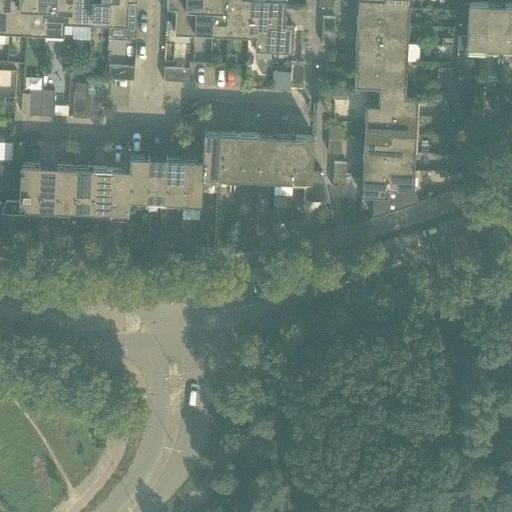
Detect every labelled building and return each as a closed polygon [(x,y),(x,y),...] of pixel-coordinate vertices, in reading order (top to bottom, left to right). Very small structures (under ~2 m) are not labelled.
[(0,43),(8,44),(9,31),(10,5),(19,6),(19,0),(1,0),(1,5),(0,4),(0,43)] [(9,31),(27,32),(28,6),(37,7),(37,0),(19,0),(19,6),(10,5),(9,31)] [(27,32),(45,33),(46,7),(55,7),(55,0),(37,0),(37,7),(28,6),(27,32)] [(46,7),(45,33),(63,34),(64,21),(73,22),(73,0),(55,0),(55,7),(46,7)] [(73,0),(73,22),(91,22),(91,0),(73,0)] [(91,0),(91,22),(109,23),(109,0),(91,0)] [(109,0),(109,23),(108,39),(135,39),(137,0),(109,0)] [(174,32),(193,33),(194,8),(186,7),(186,0),(166,0),(166,6),(175,7),(174,32)] [(193,33),(211,33),(212,8),(204,8),(204,0),(186,0),(186,7),(194,8),(193,33)] [(211,33),(229,34),(230,9),(222,9),(222,0),(204,0),(204,8),(212,8),(211,33)] [(229,34),(247,35),(248,0),(222,0),(222,9),(230,9),(229,34)] [(254,49),(273,49),(275,23),(265,22),(266,0),(248,0),(247,35),(255,36),(254,49)] [(275,23),(273,49),(292,50),(293,28),(293,24),(284,23),(285,7),(285,0),(266,0),(265,22),(275,23)] [(357,0),(357,13),(382,14),(382,23),(408,24),(409,6),(383,5),(382,0),(357,0)] [(465,45),(484,46),(486,2),(468,1),(466,36),(465,45)] [(484,46),(502,47),(505,3),(486,2),(484,46)] [(502,47),(511,47),(511,3),(505,3),(502,47)] [(285,7),(284,23),(293,24),(293,28),(302,28),(303,8),(285,7)] [(357,13),(356,31),(381,32),(381,41),(407,42),(408,24),(382,23),(382,14),(357,13)] [(322,16),(322,29),(335,30),(335,17),(322,16)] [(335,30),(322,29),(321,42),(334,43),(335,30)] [(356,31),(355,49),(380,50),(380,59),(406,60),(407,42),(381,41),(381,32),(356,31)] [(458,36),(457,48),(465,48),(465,45),(466,36),(458,36)] [(407,42),(406,60),(419,61),(420,43),(407,42)] [(355,49),(354,67),(379,68),(379,77),(406,78),(406,60),(380,59),(380,50),(355,49)] [(290,61),(289,86),(302,86),(304,61),(290,61)] [(108,77),(130,78),(134,79),(134,66),(109,65),(108,77)] [(164,66),(163,79),(188,81),(189,67),(164,66)] [(378,87),(378,95),(418,97),(405,96),(406,78),(379,77),(379,68),(354,67),(353,86),(378,87)] [(437,67),(437,80),(449,81),(450,68),(437,67)] [(437,80),(436,93),(447,94),(449,94),(449,81),(437,80)] [(74,81),(74,91),(79,91),(87,91),(87,82),(74,81)] [(334,85),(333,98),(347,98),(347,85),(334,85)] [(28,113),(41,114),(42,90),(29,89),(28,113)] [(42,90),(41,114),(53,115),(55,90),(42,90)] [(72,116),(85,116),(87,91),(79,91),(74,91),(73,91),(72,116)] [(87,91),(85,116),(99,117),(99,105),(108,105),(109,93),(100,92),(87,91)] [(365,103),(364,122),(391,123),(392,115),(417,116),(418,97),(378,95),(378,104),(365,103)] [(364,122),(363,140),(390,141),(391,133),(416,134),(417,116),(392,115),(391,123),(364,122)] [(329,126),(328,139),(341,139),(342,126),(329,126)] [(222,131),(203,130),(202,157),(202,174),(220,175),(222,131)] [(240,132),(222,131),(220,175),(238,176),(240,132)] [(258,133),(240,132),(238,176),(256,177),(258,133)] [(276,134),(258,133),(256,177),(274,178),(276,134)] [(363,140),(363,158),(389,159),(390,151),(415,152),(416,134),(391,133),(390,141),(363,140)] [(294,134),(276,134),(274,178),(292,179),(294,134)] [(292,179),(292,185),(304,186),(303,199),(329,201),(322,171),(311,171),(313,135),(294,134),(292,179)] [(341,139),(328,139),(328,151),(340,152),(341,139)] [(363,158),(362,176),(389,177),(389,169),(414,170),(415,152),(390,151),(389,159),(363,158)] [(128,167),(111,166),(109,211),(127,212),(129,154),(128,167)] [(148,155),(129,154),(127,212),(128,198),(146,199),(148,155)] [(166,155),(148,155),(146,199),(164,200),(166,155)] [(184,156),(166,155),(164,200),(182,201),(184,156)] [(182,201),(181,219),(198,220),(199,209),(200,209),(200,202),(201,202),(202,174),(202,157),(184,156),(182,201)] [(2,211),(36,213),(39,163),(20,162),(18,199),(6,198),(2,211)] [(334,162),(333,175),(346,176),(346,163),(334,162)] [(39,163),(36,213),(48,214),(48,208),(55,208),(57,164),(39,163)] [(1,164),(0,176),(0,177),(13,178),(14,165),(1,164)] [(75,165),(57,164),(55,208),(73,209),(75,165)] [(93,166),(75,165),(73,209),(91,210),(93,166)] [(111,166),(93,166),(91,210),(109,211),(111,166)] [(361,195),(372,196),(371,217),(417,202),(413,189),(414,170),(389,169),(389,177),(362,176),(361,195)] [(346,176),(333,175),(332,188),(345,189),(346,176)] [(13,178),(0,177),(0,190),(12,191),(13,178)] [(241,235),(240,246),(253,247),(254,236),(241,235)] [(19,237),(18,245),(31,246),(32,238),(19,237)] [(185,242),(184,257),(197,257),(198,242),(185,242)] [(71,246),(71,259),(88,260),(89,248),(71,246)] [(107,247),(106,262),(114,263),(115,247),(107,247)]
